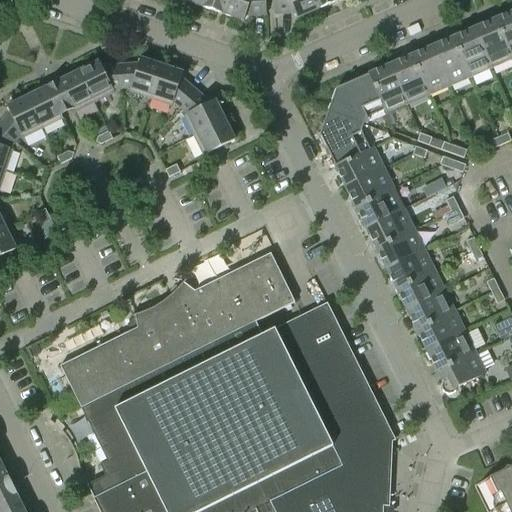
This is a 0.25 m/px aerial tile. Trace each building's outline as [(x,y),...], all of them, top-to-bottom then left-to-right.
[(203,0),(181,0),(181,1),(201,8),(203,0)] [(203,0),(201,8),(222,15),(226,1),(226,0),(203,0)] [(226,0),(226,1),(222,15),(243,22),(245,17),(265,16),(264,0),(226,0)] [(311,0),(272,0),(273,16),(294,15),(296,20),(317,11),(311,0)] [(336,2),(335,0),(311,0),(317,11),(336,2)] [(511,13),(494,21),(511,60),(511,59),(511,13)] [(511,60),(494,21),(473,30),(490,69),(511,60)] [(490,69),(473,30),(452,39),(469,78),(490,69)] [(452,39),(431,49),(448,87),(469,78),(452,39)] [(448,87),(431,49),(410,58),(427,96),(448,87)] [(427,96),(410,58),(389,67),(406,106),(427,96)] [(138,65),(119,66),(121,90),(130,89),(129,93),(150,100),(161,66),(140,59),(138,65)] [(121,90),(119,66),(100,67),(97,62),(78,72),(93,104),(113,94),(112,91),(121,90)] [(182,74),(161,66),(150,100),(171,107),(172,104),(179,110),(195,91),(180,79),(182,74)] [(389,67),(368,76),(383,112),(385,115),(406,106),(389,67)] [(93,104),(78,72),(58,82),(73,114),(93,104)] [(335,90),(327,113),(363,126),(365,120),(383,112),(368,76),(335,90)] [(46,87),(26,97),(42,129),(62,119),(46,87)] [(209,104),(195,91),(179,110),(186,116),(183,117),(192,137),(224,121),(214,101),(209,104)] [(9,112),(0,122),(0,130),(14,142),(20,136),(22,139),(42,129),(26,97),(6,107),(9,112)] [(363,126),(327,113),(318,136),(334,168),(369,151),(360,133),(363,126)] [(224,121),(192,137),(202,157),(234,141),(224,121)] [(0,170),(4,172),(12,151),(8,150),(14,143),(0,130),(0,170)] [(95,144),(100,146),(111,140),(107,133),(97,138),(95,144)] [(428,147),(431,139),(419,135),(416,143),(428,147)] [(495,140),(498,147),(510,142),(506,135),(495,140)] [(498,147),(495,140),(484,144),(487,152),(498,147)] [(451,156),(454,148),(443,144),(440,152),(451,156)] [(423,160),(426,153),(414,148),(412,156),(423,160)] [(454,148),(451,156),(462,160),(465,152),(454,148)] [(372,149),(369,151),(334,168),(345,189),(383,170),(372,149)] [(67,153),(56,158),(60,165),(71,160),(72,155),(67,153)] [(450,170),(453,163),(442,158),(439,166),(450,170)] [(464,167),(453,163),(450,170),(461,174),(464,167)] [(164,171),(168,179),(179,173),(175,166),(164,171)] [(383,170),(345,189),(355,210),(393,191),(383,170)] [(403,211),(393,191),(355,210),(365,230),(403,211)] [(450,213),(457,210),(452,199),(445,202),(450,213)] [(37,214),(42,225),(50,221),(45,210),(37,214)] [(463,220),(457,210),(450,213),(455,224),(463,220)] [(0,232),(8,229),(0,211),(0,232)] [(403,211),(365,230),(375,250),(413,231),(403,211)] [(0,257),(18,248),(8,229),(0,232),(0,257)] [(423,252),(413,231),(375,250),(385,271),(423,252)] [(470,254),(478,250),(472,240),(465,243),(470,254)] [(478,250),(470,254),(476,265),(483,261),(478,250)] [(423,252),(385,271),(395,291),(433,272),(423,252)] [(273,332),(326,305),(261,337),(255,323),(294,304),(269,255),(194,293),(182,284),(180,286),(177,290),(173,294),(170,297),(166,300),(159,305),(155,308),(149,310),(146,312),(140,314),(134,316),(136,329),(59,368),(80,409),(209,345),(216,360),(273,332)] [(433,272),(395,291),(405,311),(443,293),(433,272)] [(491,295),(498,291),(493,280),(485,284),(491,295)] [(503,302),(498,291),(491,295),(496,306),(503,302)] [(454,313),(443,293),(405,311),(416,332),(454,313)] [(326,305),(273,332),(341,468),(269,503),(273,511),(382,511),(382,508),(388,508),(391,443),(394,442),(326,305)] [(454,313),(416,332),(426,352),(464,333),(454,313)] [(511,319),(511,318),(493,327),(500,341),(507,338),(511,334),(511,319)] [(465,336),(464,333),(426,352),(436,373),(474,354),(473,351),(483,346),(476,331),(465,336)] [(209,345),(80,409),(106,462),(99,466),(104,477),(86,486),(92,500),(146,473),(165,511),(273,511),(269,503),(341,468),(273,332),(216,360),(209,345)] [(484,375),(474,354),(436,373),(442,384),(440,389),(442,393),(445,396),(450,396),(454,394),(456,389),(484,375)] [(0,466),(0,492),(10,487),(0,466)] [(503,472),(487,480),(473,487),(485,511),(511,511),(511,467),(510,469),(505,468),(503,472)] [(165,511),(146,473),(92,500),(98,511),(165,511)] [(0,492),(0,511),(14,511),(21,509),(10,487),(0,492)]
